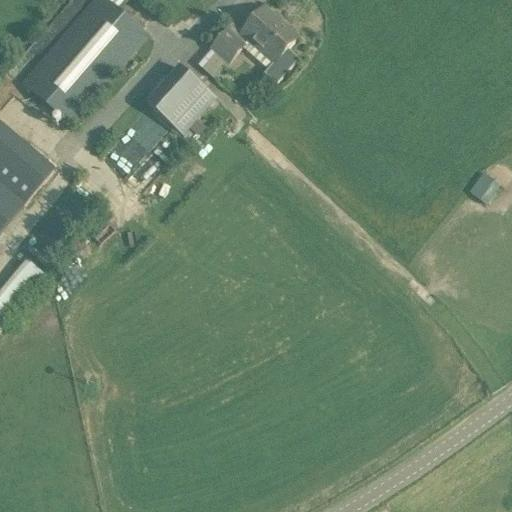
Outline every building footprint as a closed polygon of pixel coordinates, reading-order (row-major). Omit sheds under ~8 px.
[(70,127),(147,38),(105,1),(105,0),(96,0),(22,86),(70,127)] [(274,65),(263,76),(276,87),(298,62),(287,52),(297,40),(265,12),(254,24),(253,23),(242,35),(232,27),(211,50),(228,65),(244,48),(243,48),(248,42),(274,65)] [(189,143),(203,127),(197,122),(215,101),(179,68),(146,104),(183,137),(189,143)] [(0,188),(23,208),(54,171),(0,124),(0,188)] [(486,207),(501,187),(484,174),(469,194),(486,207)] [(0,188),(0,234),(23,208),(0,188)] [(0,316),(7,323),(45,276),(28,262),(0,296),(0,316)]
